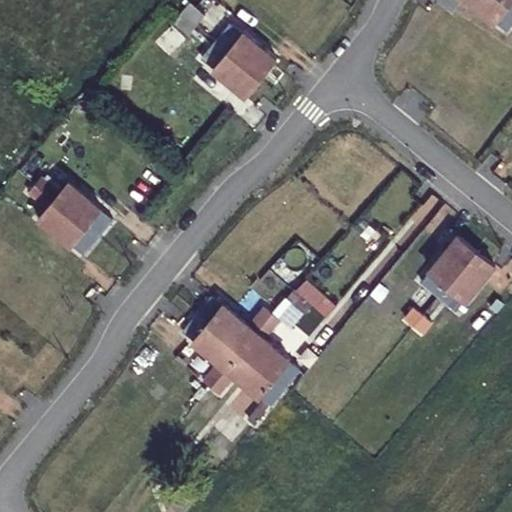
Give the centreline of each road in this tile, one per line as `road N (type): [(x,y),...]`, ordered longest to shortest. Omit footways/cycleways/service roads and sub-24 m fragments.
road 1 (residential): [(0,488),(221,197),(270,157),(341,74)]
road 2 (residential): [(511,217),(341,74)]
